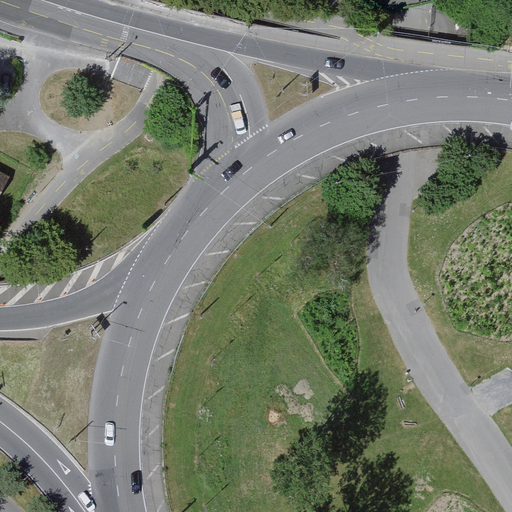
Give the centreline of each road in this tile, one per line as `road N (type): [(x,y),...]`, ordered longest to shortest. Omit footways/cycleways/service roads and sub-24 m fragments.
road 1 (secondary): [(464,94),(253,48),(145,38)]
road 2 (secondary): [(464,94),(330,123),(228,187)]
road 3 (secondary): [(159,274),(132,335),(118,399),(124,511)]
road 4 (secondary): [(145,38),(198,62),(228,94),(238,132),(228,187)]
road 5 (motorway): [(159,274),(72,307),(0,319)]
road 6 (secondary): [(16,0),(145,38)]
road 7 (motorway): [(0,422),(86,511)]
